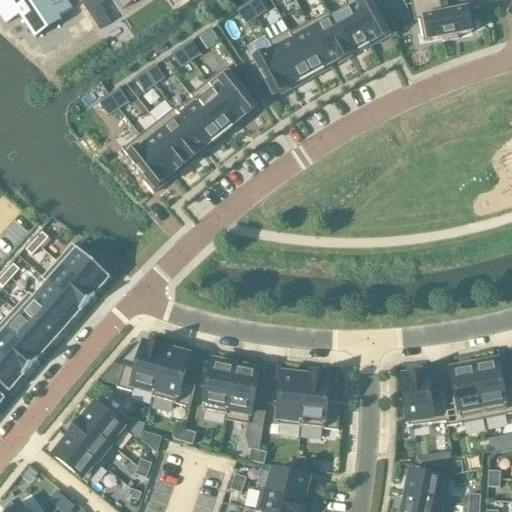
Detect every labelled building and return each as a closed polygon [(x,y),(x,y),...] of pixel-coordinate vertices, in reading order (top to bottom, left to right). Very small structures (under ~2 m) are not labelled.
[(0,0),(0,17),(5,25),(19,16),(35,40),(33,36),(58,20),(60,23),(61,22),(59,19),(72,10),(65,0),(0,0)] [(138,0),(114,0),(122,11),(138,0)] [(256,0),(255,0),(246,6),(255,19),(265,13),(256,0)] [(368,0),(347,0),(344,2),(368,46),(376,42),(377,45),(389,38),(368,0)] [(439,0),(411,6),(414,22),(419,22),(423,43),(442,40),(442,43),(458,40),(457,36),(471,34),(466,10),(442,14),(439,0)] [(345,6),(327,16),(349,57),(357,53),(357,54),(369,48),(368,46),(344,2),(343,2),(345,6)] [(246,6),(236,13),(245,26),(255,19),(246,6)] [(308,27),(330,67),(337,63),(339,65),(350,59),(349,57),(327,16),(308,27)] [(288,32),(287,33),(312,80),(324,73),(323,71),(330,67),(308,27),(290,36),(288,32)] [(287,33),(268,43),(292,88),(300,84),(301,86),(312,80),(287,33)] [(191,43),(181,49),(190,63),(200,56),(191,43)] [(265,55),(252,62),(274,101),(286,94),(285,92),(292,88),(268,43),(267,43),(272,52),(265,55)] [(181,49),(171,56),(180,70),(190,63),(181,49)] [(155,67),(145,74),(154,87),(164,80),(155,67)] [(224,70),(206,84),(238,123),(245,118),(246,120),(257,111),(224,70)] [(145,74),(134,80),(143,94),(154,87),(145,74)] [(206,84),(190,97),(223,139),(233,131),(232,129),(238,123),(206,84)] [(119,91),(109,97),(118,111),(128,104),(119,91)] [(109,97),(99,104),(108,118),(118,111),(109,97)] [(173,110),(173,111),(204,150),(211,145),(213,147),(223,139),(190,97),(189,98),(192,101),(176,114),(173,110)] [(173,111),(156,124),(189,166),(199,157),(198,156),(204,150),(173,111)] [(156,124),(139,138),(171,177),(177,172),(179,174),(189,166),(156,124)] [(139,138),(121,152),(146,182),(144,184),(153,195),(166,184),(164,183),(171,177),(139,138)] [(41,234),(33,243),(39,248),(47,239),(41,234)] [(33,243),(25,252),(31,257),(39,248),(33,243)] [(71,246),(56,263),(94,297),(109,280),(71,246)] [(56,263),(42,279),(79,313),(94,297),(56,263)] [(12,266),(4,275),(10,281),(18,272),(12,266)] [(4,275),(0,280),(0,287),(2,289),(10,281),(4,275)] [(28,295),(65,329),(79,313),(42,279),(41,280),(47,285),(34,299),(28,295)] [(28,295),(13,312),(51,345),(65,329),(28,295)] [(0,328),(37,361),(51,345),(13,312),(0,326),(0,328)] [(0,328),(0,357),(22,377),(37,361),(0,328)] [(113,366),(99,382),(116,388),(116,390),(131,394),(132,389),(153,395),(151,399),(152,400),(166,351),(163,351),(163,349),(147,344),(147,346),(143,345),(136,371),(123,367),(123,369),(113,366)] [(166,351),(152,400),(188,410),(194,387),(181,384),(189,358),(185,357),(185,355),(169,350),(169,352),(166,351)] [(0,388),(7,394),(22,377),(0,357),(0,388)] [(212,363),(202,413),(225,417),(224,422),(225,422),(235,368),(232,367),(232,365),(216,362),(216,364),(212,363)] [(476,367),(473,367),(484,421),(511,415),(511,387),(502,389),(497,363),(493,363),(492,362),(476,365),(476,367)] [(235,368),(225,422),(248,426),(258,372),(254,372),(255,369),(239,366),(238,368),(235,368)] [(455,398),(442,401),(447,428),(484,421),(473,367),(470,368),(470,366),(453,369),(454,371),(450,372),(455,398)] [(282,376),(276,426),(300,429),(306,379),(302,378),(303,376),(286,374),(286,376),(282,376)] [(406,378),(402,378),(408,428),(445,424),(446,429),(447,428),(442,401),(429,402),(426,376),(422,376),(422,374),(406,376),(406,378)] [(306,379),(300,429),(337,433),(339,410),(326,408),(329,381),(325,381),(325,379),(309,377),(308,379),(306,379)] [(94,406),(80,423),(115,451),(115,450),(112,448),(126,431),(94,406)] [(80,423),(67,440),(101,468),(115,451),(80,423)] [(176,429),(172,441),(180,443),(183,432),(176,429)] [(183,432),(180,443),(192,447),(195,435),(183,432)] [(67,440),(53,457),(87,485),(101,468),(67,440)] [(250,451),(247,462),(255,464),(258,452),(250,451)] [(258,452),(255,464),(263,466),(266,454),(258,452)] [(297,459),(295,470),(303,472),(305,460),(297,459)] [(140,461),(137,469),(148,473),(151,465),(140,461)] [(461,463),(452,465),(454,477),(462,475),(461,463)] [(137,469),(134,477),(146,481),(148,473),(137,469)] [(260,491),(260,492),(303,502),(308,480),(272,471),(267,493),(260,491)] [(409,474),(405,496),(444,503),(448,481),(409,474)] [(234,476),(232,484),(243,488),(246,480),(234,476)] [(487,483),(486,491),(499,492),(499,484),(499,482),(487,481),(487,483)] [(232,484),(229,491),(241,495),(243,488),(232,484)] [(129,491),(127,499),(138,503),(141,495),(129,491)] [(260,492),(254,511),(300,511),(303,502),(260,492)] [(56,494),(48,503),(57,511),(65,501),(56,494)] [(405,496),(401,511),(441,511),(444,503),(405,496)] [(468,496),(467,508),(479,509),(480,497),(468,496)] [(65,501),(57,511),(58,511),(72,511),(74,509),(65,501)]
